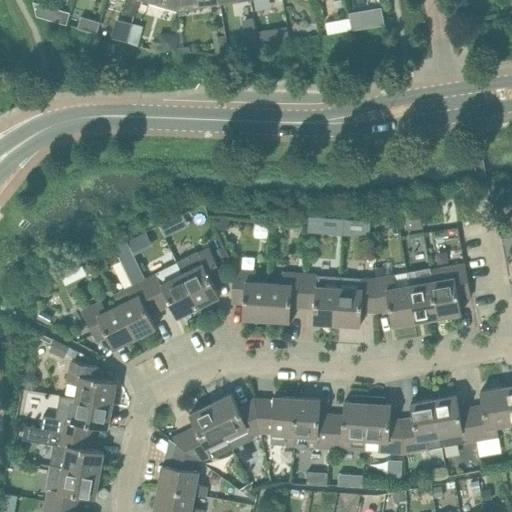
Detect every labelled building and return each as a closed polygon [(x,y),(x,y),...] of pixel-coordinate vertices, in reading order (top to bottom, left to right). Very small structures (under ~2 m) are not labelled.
[(138,0),(125,0),(122,12),(134,15),(138,0)] [(179,12),(179,0),(150,0),(150,3),(179,12)] [(220,1),(219,0),(179,0),(179,12),(184,11),(183,7),(220,1)] [(360,11),(349,13),(352,30),(363,28),(360,11)] [(257,31),(257,32),(259,45),(269,43),(267,29),(257,31)] [(257,32),(245,34),(247,47),(259,45),(257,32)] [(412,228),(422,227),(420,214),(409,216),(412,228)] [(308,220),(307,233),(317,234),(318,218),(308,218),(308,220)] [(129,245),(115,251),(132,284),(145,278),(129,245)] [(209,246),(188,257),(177,262),(181,271),(199,306),(220,296),(210,276),(221,271),(209,246)] [(199,306),(181,271),(177,262),(164,268),(145,278),(160,309),(161,309),(158,302),(168,297),(177,317),(199,306)] [(459,299),(471,297),(465,263),(442,267),(430,269),(438,317),(461,313),(459,299)] [(383,267),(374,267),(375,275),(384,274),(383,267)] [(438,317),(430,269),(420,271),(422,282),(410,284),(416,321),(438,317)] [(266,319),(269,282),(255,281),(256,272),(234,271),(232,302),(233,302),(233,295),(244,296),(243,317),(266,319)] [(302,307),(305,275),(282,273),(281,283),(269,282),(266,319),(290,320),(291,299),(302,299),(302,307)] [(337,324),(339,287),(340,277),(305,275),(302,307),(303,307),(303,299),(315,300),(313,322),(337,324)] [(416,321),(410,284),(395,286),(393,275),(374,278),(376,312),(376,304),(389,302),(393,325),(416,321)] [(375,312),(376,312),(374,278),(372,278),(352,277),(352,288),(339,287),(337,324),(360,325),(362,303),(375,304),(375,312)] [(160,309),(145,278),(132,284),(124,288),(113,293),(118,302),(135,337),(156,327),(146,307),(157,302),(160,309)] [(52,296),(44,300),(50,312),(58,309),(52,296)] [(135,337),(118,302),(104,309),(100,299),(81,309),(93,334),(104,328),(114,348),(135,337)] [(55,339),(49,351),(63,358),(69,346),(55,339)] [(79,385),(76,398),(112,404),(116,381),(95,377),(97,366),(104,368),(104,367),(72,361),(68,383),(79,385)] [(511,384),(503,386),(510,424),(511,423),(511,384)] [(510,424),(503,386),(480,391),(484,412),(473,414),(471,407),(477,440),(498,436),(496,426),(510,424)] [(261,433),(254,398),(255,406),(241,413),(232,393),(211,403),(232,447),(243,441),(261,433)] [(365,440),(368,396),(351,395),(351,401),(344,400),(343,422),(332,422),(332,414),(329,447),(364,450),(365,440)] [(457,395),(434,399),(440,436),(442,447),(477,440),(471,407),(472,414),(461,416),(457,395)] [(295,435),(297,397),(274,396),(273,407),(256,406),(255,398),(254,398),(261,433),(285,434),(284,444),(295,445),(296,435),(295,435)] [(390,426),(391,403),(385,403),(385,397),(368,396),(365,440),(379,441),(378,450),(404,453),(402,419),(401,419),(402,427),(390,426)] [(329,447),(332,414),(331,414),(331,421),(319,421),(321,399),(297,397),(295,435),(296,435),(295,445),(308,446),(329,447)] [(108,428),(112,404),(76,398),(74,411),(64,409),(59,431),(92,437),(92,436),(84,435),(86,424),(108,428)] [(440,436),(434,399),(410,403),(414,424),(403,427),(402,419),(404,453),(406,453),(429,449),(428,438),(440,436)] [(232,447),(211,403),(189,413),(199,433),(178,443),(171,438),(201,462),(232,447)] [(92,437),(59,431),(53,466),(63,467),(100,474),(104,451),(82,447),(84,436),(92,437)] [(197,484),(201,462),(171,438),(171,439),(177,444),(173,466),(162,464),(158,487),(196,494),(196,495),(205,496),(207,486),(197,484)] [(95,497),(100,474),(63,467),(61,481),(51,479),(47,500),(79,506),(72,505),(74,493),(95,497)] [(441,486),(434,487),(435,497),(442,496),(441,486)] [(196,494),(158,487),(154,510),(166,511),(202,511),(203,509),(194,507),(196,495),(196,494)] [(79,507),(79,506),(47,500),(44,511),(70,511),(71,505),(79,507)]
